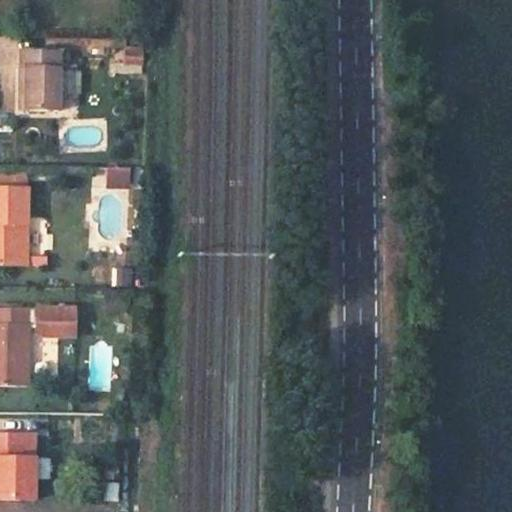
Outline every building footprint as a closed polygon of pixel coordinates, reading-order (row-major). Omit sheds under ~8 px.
[(138,46),(123,46),(122,60),(138,61),(138,46)] [(25,67),(24,108),(54,109),(55,51),(19,50),(19,67),(25,67)] [(104,167),(104,187),(128,188),(128,168),(104,167)] [(0,266),(24,267),(26,190),(0,190),(0,266)] [(130,287),(132,269),(112,266),(110,284),(130,287)] [(107,291),(107,311),(125,312),(126,291),(107,291)] [(0,386),(25,386),(26,324),(32,325),(32,333),(37,338),(73,338),(73,311),(26,310),(0,310),(0,386)] [(0,501),(33,501),(33,458),(24,458),(25,435),(0,434),(0,501)]
